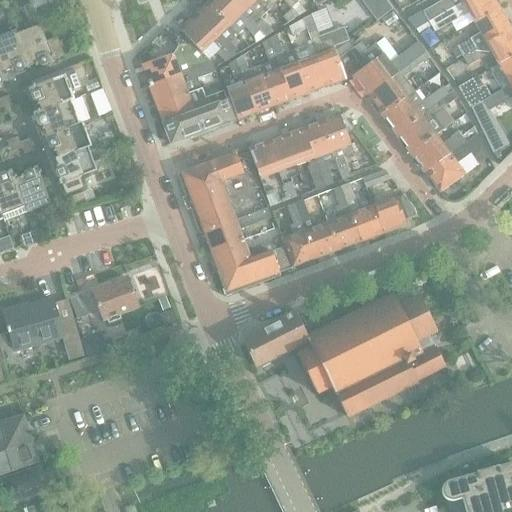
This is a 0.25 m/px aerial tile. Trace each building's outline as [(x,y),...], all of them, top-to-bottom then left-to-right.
[(229,0),(210,0),(207,3),(236,35),(237,36),(244,29),(253,38),(260,32),(229,0)] [(255,0),(229,0),(260,32),(265,38),(273,33),(260,20),(268,13),(255,0)] [(282,0),(255,0),(268,13),(278,3),(279,5),(283,1),(282,0)] [(282,0),(283,1),(291,10),(298,17),(307,11),(295,0),(282,0)] [(384,0),(359,0),(376,22),(392,10),(384,0)] [(443,0),(424,11),(431,22),(469,0),(443,0)] [(469,13),(476,23),(500,10),(493,0),(469,0),(431,22),(436,32),(469,13)] [(207,3),(193,17),(233,59),(234,58),(237,50),(229,42),(236,35),(207,3)] [(291,10),(282,18),(288,24),(298,17),(291,10)] [(458,46),(465,57),(511,30),(500,10),(476,23),(481,33),(458,46)] [(30,29),(16,34),(28,64),(27,64),(28,67),(38,64),(38,66),(42,67),(47,65),(48,62),(48,60),(51,59),(52,61),(64,56),(57,37),(47,41),(40,25),(41,23),(37,13),(26,18),(30,29)] [(387,27),(397,20),(392,13),(382,20),(387,27)] [(179,30),(183,34),(207,60),(209,59),(214,54),(224,64),(233,59),(193,17),(179,30)] [(305,31),(310,42),(327,88),(345,81),(337,62),(333,50),(330,41),(317,46),(307,18),(302,21),(305,31)] [(305,31),(302,21),(288,28),(292,38),(305,31)] [(428,23),(415,30),(418,34),(430,27),(428,23)] [(492,52),(500,65),(511,57),(511,31),(511,30),(465,57),(469,65),(492,52)] [(0,36),(0,61),(4,73),(5,73),(14,69),(14,71),(18,72),(23,71),(24,68),(24,66),(27,64),(28,64),(16,34),(15,31),(0,36)] [(141,67),(149,87),(212,64),(211,62),(209,59),(207,60),(183,34),(174,43),(177,47),(172,55),(154,62),(142,66),(141,67)] [(291,101),(309,95),(293,54),(284,58),(275,35),(268,39),(291,101)] [(75,37),(67,40),(69,48),(78,45),(75,37)] [(268,63),(258,67),(273,108),(291,101),(268,39),(261,44),(268,63)] [(293,52),(293,54),(309,95),(327,88),(310,42),(305,44),(306,47),(293,52)] [(353,78),(367,98),(424,55),(416,45),(389,65),(375,47),(366,53),(359,58),(353,50),(352,51),(347,45),(333,50),(337,62),(345,81),(353,78)] [(360,45),(353,50),(359,58),(366,53),(360,45)] [(461,56),(456,47),(450,51),(455,59),(461,56)] [(145,53),(138,59),(142,66),(154,62),(145,53)] [(367,98),(381,117),(415,92),(403,77),(427,59),(424,55),(367,98)] [(235,61),(241,75),(255,114),(273,108),(258,67),(248,70),(242,56),(235,61)] [(511,57),(500,65),(511,84),(511,85),(511,84),(511,57)] [(241,75),(235,61),(235,60),(228,65),(232,78),(222,82),(237,121),(255,114),(241,75)] [(149,87),(156,106),(200,90),(197,79),(215,72),(212,64),(149,87)] [(37,103),(40,112),(40,113),(70,101),(70,102),(73,100),(64,76),(31,88),(33,93),(31,94),(30,96),(32,102),(35,103),(37,103)] [(472,79),(458,88),(469,109),(470,108),(471,107),(481,102),(482,101),(488,98),(490,96),(484,86),(478,89),(472,79)] [(96,80),(84,84),(88,93),(99,88),(96,80)] [(488,98),(482,101),(488,111),(507,100),(511,108),(511,84),(511,85),(498,92),(490,96),(488,98)] [(381,117),(396,136),(452,94),(446,85),(422,102),(415,92),(381,117)] [(156,106),(163,125),(225,102),(222,93),(204,100),(200,90),(156,106)] [(410,155),(434,137),(442,130),(432,118),(457,100),(452,94),(396,136),(410,155)] [(0,109),(1,112),(6,110),(12,107),(8,96),(0,99),(0,109)] [(45,136),(48,136),(48,135),(78,124),(70,102),(70,101),(40,113),(40,112),(37,113),(38,117),(37,118),(35,122),(37,127),(40,128),(42,127),(45,136)] [(471,107),(470,108),(475,118),(488,111),(482,101),(481,102),(471,107)] [(232,121),(225,102),(163,125),(170,144),(232,121)] [(19,105),(12,107),(6,110),(11,121),(23,116),(19,105)] [(111,112),(103,115),(104,117),(106,123),(114,120),(111,112)] [(53,149),(57,159),(87,148),(90,147),(88,143),(111,134),(106,123),(104,117),(82,125),(81,123),(78,124),(48,135),(48,136),(49,140),(48,140),(46,143),(48,148),(51,150),(53,149)] [(338,118),(320,124),(334,162),(341,182),(350,179),(343,160),(352,157),(338,118)] [(320,124),(302,131),(321,183),(322,183),(324,188),(332,185),(326,165),(334,162),(320,124)] [(302,131),(284,138),(295,167),(296,167),(306,163),(308,168),(306,168),(315,192),(323,188),(321,183),(302,131)] [(410,155),(424,174),(465,144),(465,143),(456,132),(439,144),(434,137),(410,155)] [(476,134),(465,143),(465,144),(424,174),(438,193),(463,175),(457,167),(469,158),(475,165),(486,157),(476,134)] [(7,141),(9,147),(11,153),(22,148),(20,143),(18,137),(7,141)] [(20,143),(22,148),(25,154),(35,150),(31,138),(20,143)] [(284,138),(267,144),(288,202),(296,199),(289,179),(299,175),(296,167),(295,167),(284,138)] [(270,209),(288,202),(267,144),(249,151),(270,209)] [(13,158),(11,153),(9,147),(0,150),(0,158),(2,163),(13,158)] [(92,162),(87,148),(57,159),(54,160),(57,169),(55,170),(54,172),(54,173),(56,179),(59,180),(61,179),(62,183),(60,183),(65,195),(83,188),(79,178),(94,172),(98,173),(107,170),(103,158),(92,162)] [(183,175),(205,234),(266,211),(244,152),(183,175)] [(24,176),(15,179),(14,179),(24,207),(24,208),(26,212),(50,204),(38,171),(34,172),(33,171),(30,169),(25,170),(23,174),(24,176)] [(384,171),(362,179),(365,188),(390,180),(384,171)] [(0,211),(1,215),(2,215),(13,211),(14,216),(26,212),(24,208),(24,207),(14,179),(15,179),(13,174),(8,176),(7,174),(5,173),(0,174),(0,211)] [(349,184),(338,188),(359,244),(382,236),(371,206),(359,211),(349,184)] [(338,218),(326,223),(337,252),(359,244),(338,188),(334,190),(339,206),(334,207),(338,218)] [(394,198),(371,206),(382,236),(405,227),(402,221),(414,216),(411,210),(401,197),(394,200),(394,198)] [(303,202),(294,205),(315,261),(337,252),(326,223),(315,227),(312,218),(309,219),(303,202)] [(289,237),(281,239),(284,249),(292,269),(315,261),(294,205),(283,209),(289,226),(286,228),(289,237)] [(205,234),(212,254),(243,242),(238,231),(269,220),(266,211),(205,234)] [(212,254),(219,273),(284,249),(281,239),(276,241),(276,240),(246,251),(243,242),(212,254)] [(268,278),(292,269),(284,249),(219,273),(226,292),(257,281),(258,284),(268,280),(268,278)] [(117,315),(137,307),(126,278),(91,292),(103,321),(106,319),(108,323),(118,319),(117,315)] [(327,312),(304,324),(299,314),(289,318),(288,317),(284,319),(285,321),(243,341),(255,366),(258,365),(262,368),(269,365),(269,360),(297,346),(300,352),(295,355),(314,393),(328,387),(332,395),(334,394),(345,416),(358,410),(359,412),(362,411),(361,409),(371,404),(372,406),(375,404),(374,402),(386,397),(386,399),(389,398),(388,396),(399,390),(400,392),(403,391),(402,389),(415,382),(414,380),(442,367),(427,335),(433,331),(418,300),(411,303),(406,292),(392,298),(391,295),(388,296),(390,300),(379,305),(377,301),(375,302),(374,301),(361,308),(361,309),(360,310),(361,314),(350,319),(349,315),(346,316),(348,320),(337,325),(335,322),(332,323),(331,322),(327,312)] [(77,319),(88,315),(79,293),(68,297),(77,319)] [(165,297),(158,300),(162,312),(169,309),(165,297)] [(14,351),(63,337),(52,300),(20,309),(20,308),(2,313),(7,333),(9,332),(14,351)] [(170,310),(158,315),(163,327),(175,322),(170,310)] [(100,332),(79,340),(87,359),(109,351),(113,349),(110,340),(105,342),(104,342),(100,332)] [(0,476),(36,465),(23,425),(0,432),(0,476)] [(511,511),(511,465),(510,465),(498,468),(498,467),(475,473),(476,475),(449,482),(447,482),(447,483),(445,484),(444,485),(443,487),(442,488),(442,490),(442,491),(442,492),(442,494),(443,496),(443,497),(445,499),(446,500),(447,501),(449,501),(451,501),(452,501),(453,501),(462,499),(465,511),(511,511)] [(2,478),(10,504),(48,492),(39,466),(2,478)]
